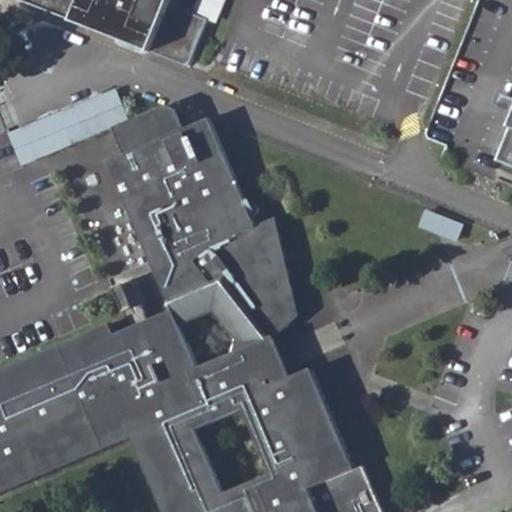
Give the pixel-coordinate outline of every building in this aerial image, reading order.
[(13,0),(150,52),(189,66),(206,19),(192,14),(169,4),(171,0),(13,0)] [(222,0),(197,0),(196,3),(210,8),(218,11),(222,0)] [(210,8),(196,3),(192,14),(206,19),(210,8)] [(119,87),(11,129),(23,161),(131,119),(119,87)] [(112,131),(124,157),(182,132),(173,113),(161,109),(112,131)] [(173,312),(117,336),(112,324),(0,371),(0,494),(133,440),(163,511),(382,511),(363,465),(354,468),(311,371),(304,374),(290,379),(276,341),(286,331),(299,318),(276,220),(255,228),(210,121),(182,132),(124,157),(109,163),(150,259),(173,312)] [(458,238),(464,225),(428,211),(422,224),(458,238)] [(276,341),(290,379),(304,374),(286,331),(276,341)]
